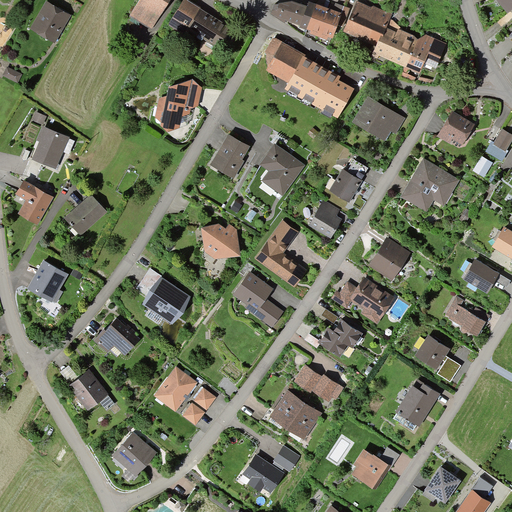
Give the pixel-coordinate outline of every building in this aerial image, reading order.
[(168,0),(139,0),(129,16),(150,29),(168,0)] [(228,33),(230,30),(184,0),(173,18),(188,27),(183,35),(191,39),(194,33),(219,48),(222,43),(226,45),(232,36),(228,33)] [(511,0),(498,0),(508,10),(511,6),(511,0)] [(300,24),(307,26),(314,6),(307,4),(305,7),(291,2),(278,4),(273,15),(284,23),(285,19),(300,24)] [(377,44),(384,30),(390,17),(374,10),(371,11),(364,8),(365,7),(355,2),(344,28),(368,39),(377,44)] [(36,30),(53,40),(67,16),(46,4),(37,20),(42,22),(37,30),(36,30)] [(332,13),(327,11),(319,31),(332,36),(342,7),(335,4),(332,13)] [(327,11),(314,6),(307,26),(319,31),(327,11)] [(397,35),(384,30),(377,44),(369,58),(382,64),(386,56),(405,65),(417,40),(398,32),(397,35)] [(417,40),(405,65),(418,71),(422,60),(434,66),(443,46),(427,39),(425,36),(417,40)] [(326,93),(335,77),(281,46),(282,44),(273,39),(266,52),(267,68),(327,102),(331,95),(326,93)] [(19,75),(6,68),(3,75),(16,82),(19,75)] [(186,105),(194,102),(197,87),(191,81),(183,84),(184,82),(169,87),(167,97),(159,99),(158,107),(164,112),(161,122),(167,127),(175,125),(177,115),(184,113),(185,110),(186,110),(186,108),(185,108),(186,105)] [(393,131),(400,120),(368,101),(356,121),(382,136),(387,127),(393,131)] [(441,131),(461,143),(471,125),(451,113),(441,131)] [(33,119),(41,123),(44,117),(36,114),(33,119)] [(37,140),(41,141),(33,159),(44,163),(53,167),(60,151),(61,152),(67,138),(55,133),(42,128),(37,140)] [(308,134),(313,138),(316,133),(311,129),(308,134)] [(494,143),(504,149),(511,137),(501,131),(494,143)] [(247,146),(228,135),(211,164),(211,165),(212,164),(233,176),(242,160),(240,159),(247,146)] [(302,166),(274,146),(260,164),(276,175),(270,185),(263,180),(281,194),(302,166)] [(331,192),(347,202),(360,180),(367,168),(353,160),(346,172),(342,169),(335,181),(337,182),(331,192)] [(434,170),(422,163),(412,179),(414,180),(404,197),(417,205),(424,193),(439,202),(446,190),(449,192),(456,181),(437,169),(434,170)] [(36,222),(50,197),(23,181),(16,193),(27,199),(19,213),(36,222)] [(104,211),(91,196),(65,219),(78,234),(104,211)] [(334,217),(338,211),(323,202),(319,208),(318,208),(309,223),(330,235),(339,220),(334,217)] [(460,219),(464,222),(469,213),(465,210),(460,219)] [(281,252),(296,231),(283,221),(257,258),(294,284),(305,269),(281,252)] [(216,257),(237,254),(235,238),(217,225),(202,228),(204,243),(215,251),(216,257)] [(511,231),(504,227),(494,246),(511,256),(511,231)] [(407,253),(389,242),(385,248),(382,246),(372,261),(384,269),(383,272),(391,277),(407,253)] [(498,272),(476,259),(465,278),(487,291),(498,272)] [(65,274),(43,262),(28,288),(55,303),(62,291),(57,289),(65,274)] [(72,275),(78,279),(81,274),(75,270),(72,275)] [(264,299),(270,290),(249,274),(235,293),(248,303),(246,307),(271,325),(281,311),(264,299)] [(174,315),(186,297),(160,280),(150,294),(137,285),(135,289),(155,302),(146,316),(158,324),(167,310),(174,315)] [(391,298),(363,280),(356,289),(346,283),(335,300),(345,307),(351,299),(378,317),(391,298)] [(476,335),(484,321),(458,306),(448,316),(462,325),(461,327),(460,328),(461,330),(462,331),(463,332),(465,332),(466,331),(467,330),(476,335)] [(335,315),(326,309),(322,314),(332,320),(335,315)] [(105,330),(103,329),(87,346),(99,362),(108,352),(105,350),(112,342),(125,354),(138,339),(115,319),(105,330)] [(359,332),(340,320),(332,332),(328,329),(351,345),(359,332)] [(351,345),(328,329),(319,341),(338,354),(346,342),(351,345)] [(418,356),(435,368),(447,349),(430,337),(427,342),(425,340),(418,351),(420,352),(418,356)] [(457,369),(449,364),(441,376),(449,381),(457,369)] [(310,390),(318,377),(306,368),(297,382),(310,390)] [(186,393),(193,383),(175,369),(163,386),(165,402),(174,409),(182,398),(184,400),(188,395),(186,393)] [(105,394),(87,371),(69,385),(87,408),(105,394)] [(335,385),(322,376),(313,389),(326,398),(335,385)] [(392,419),(412,431),(437,393),(417,380),(392,419)] [(194,400),(205,409),(214,398),(203,389),(194,400)] [(281,423),(287,426),(303,403),(287,392),(274,412),(280,416),(281,423)] [(318,413),(303,403),(287,426),(292,430),(299,429),(305,433),(318,413)] [(183,415),(194,424),(202,413),(191,404),(183,415)] [(125,463),(134,471),(153,451),(130,430),(115,447),(128,459),(125,463)] [(353,473),(374,487),(388,466),(374,456),(372,457),(363,451),(355,463),(358,465),(353,473)] [(283,472),(256,455),(245,472),(253,477),(250,482),(261,490),(264,486),(271,490),(283,472)] [(457,480),(439,468),(426,488),(443,500),(457,480)] [(482,511),(489,503),(473,491),(458,511),(482,511)]
